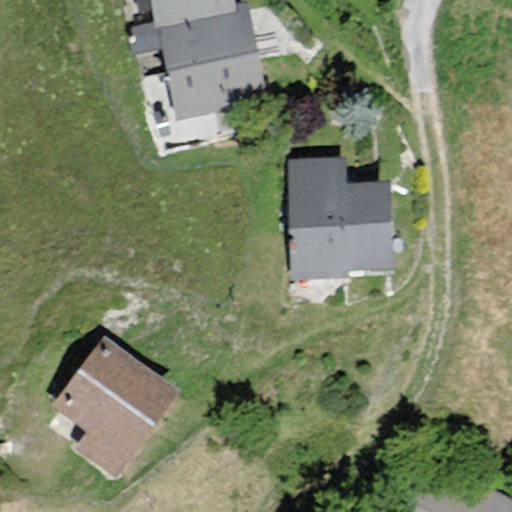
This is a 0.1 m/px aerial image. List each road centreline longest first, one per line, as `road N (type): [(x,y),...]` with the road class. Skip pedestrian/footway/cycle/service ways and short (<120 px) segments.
road 1 (residential): [(265,339),(392,312),(446,255),(418,83),(430,0)]
road 2 (track): [(265,339),(0,239)]
